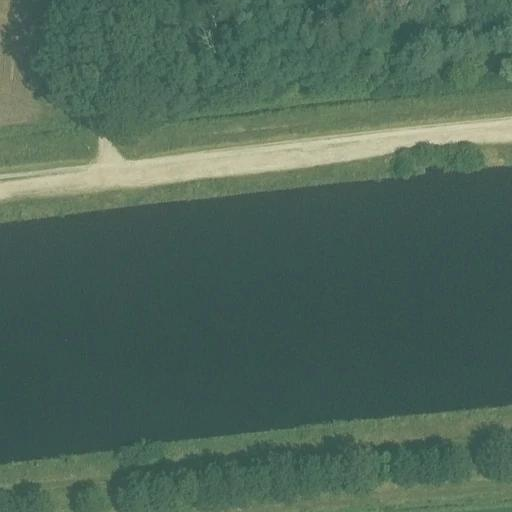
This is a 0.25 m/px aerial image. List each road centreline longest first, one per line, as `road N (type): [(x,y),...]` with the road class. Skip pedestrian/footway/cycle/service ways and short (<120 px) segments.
road 1 (track): [(0,193),(511,134)]
road 2 (track): [(123,0),(104,144)]
